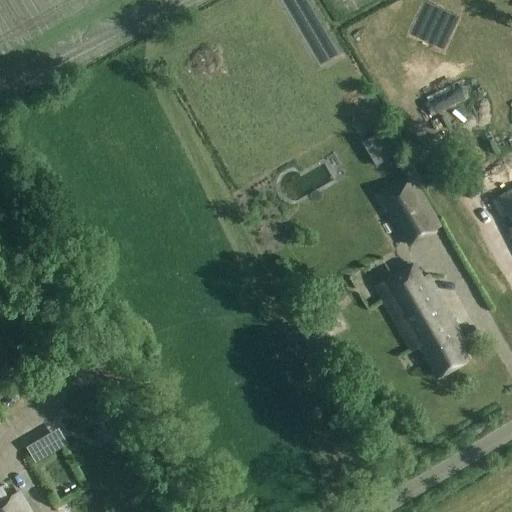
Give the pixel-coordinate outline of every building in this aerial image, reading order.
[(391,127),(368,132),(373,156),(396,150),(391,127)] [(412,177),(376,197),(384,211),(389,209),(408,243),(439,226),(412,177)] [(511,190),(493,200),(502,216),(508,212),(511,219),(511,225),(508,228),(511,234),(511,190)] [(410,265),(374,286),(411,350),(419,346),(437,377),(467,359),(456,340),(462,337),(427,274),(418,279),(410,265)] [(309,347),(344,328),(332,308),(298,327),(309,347)] [(22,338),(38,360),(59,345),(43,323),(22,338)] [(468,338),(478,333),(474,325),(464,329),(468,338)] [(108,405),(95,413),(108,434),(122,426),(108,405)] [(72,465),(59,471),(53,456),(44,460),(57,492),(80,482),(72,465)] [(29,511),(18,492),(0,501),(0,511),(29,511)]
